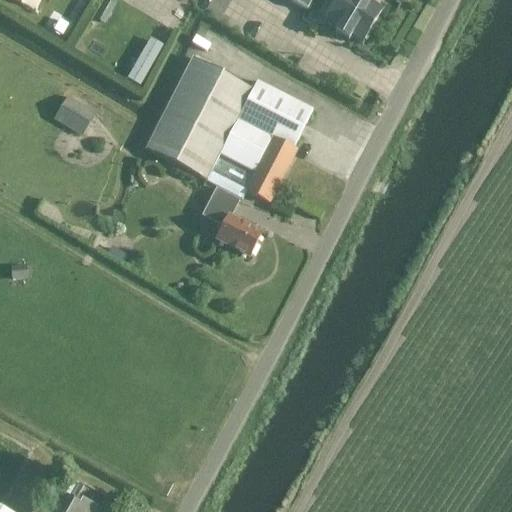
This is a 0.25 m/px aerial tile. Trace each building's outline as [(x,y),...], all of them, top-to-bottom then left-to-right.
[(285,0),(306,12),(313,0),(285,0)] [(336,0),(323,22),(361,45),(383,11),(363,0),(336,0)] [(143,85),(160,43),(148,38),(130,80),(143,85)] [(252,91),(194,61),(147,152),(242,201),(246,193),(269,205),(296,151),(293,149),(312,112),(256,83),(252,91)] [(95,115),(68,98),(53,122),(81,138),(95,115)] [(201,217),(223,228),(215,242),(248,259),(263,235),(255,231),(256,228),(239,219),(238,221),(231,218),(239,203),(215,191),(201,217)] [(103,238),(96,249),(122,265),(127,258),(112,248),(114,245),(103,238)] [(64,511),(103,511),(109,502),(83,487),(82,488),(73,483),(66,495),(71,498),(64,511)]
